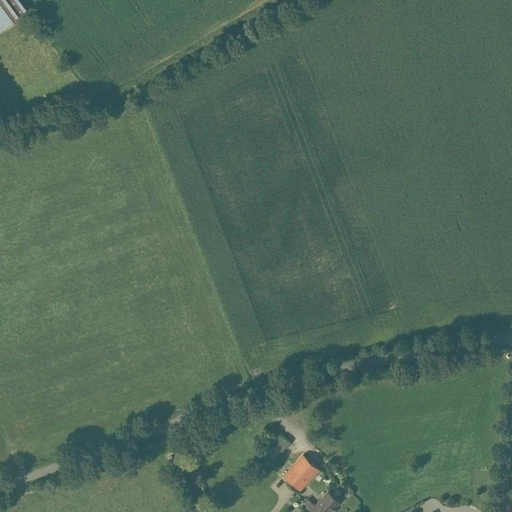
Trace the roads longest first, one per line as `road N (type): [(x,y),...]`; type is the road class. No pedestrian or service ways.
road 1 (unclassified): [(511,336),(313,373),(169,423)]
road 2 (unclassified): [(169,423),(0,486)]
